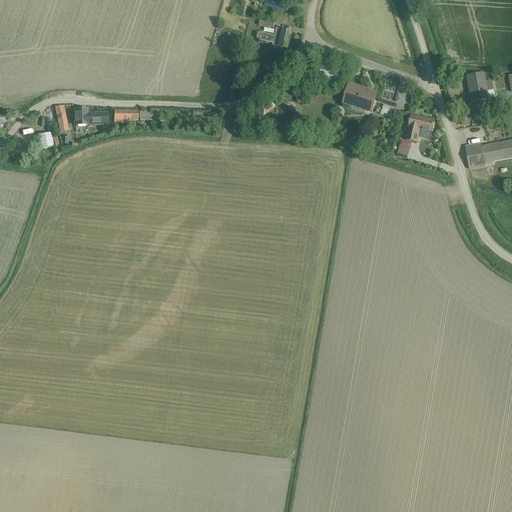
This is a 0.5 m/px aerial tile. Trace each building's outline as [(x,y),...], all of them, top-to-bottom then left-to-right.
[(285,11),(287,5),(273,0),(267,0),(266,5),(285,11)] [(260,19),(258,26),(273,29),(275,22),(260,19)] [(261,40),(261,41),(274,44),(273,47),(288,50),(292,32),(278,29),(277,29),(275,35),(275,37),(262,34),(261,40)] [(491,83),(485,84),(484,75),(468,78),(470,91),(471,90),(473,101),(472,101),(472,103),(488,100),(487,92),(493,91),(491,83)] [(397,106),(407,107),(411,85),(401,83),(397,106)] [(350,87),(345,103),(344,106),(369,114),(370,110),(375,95),(350,87)] [(263,105),(257,110),(262,117),(268,112),(263,105)] [(384,106),(381,115),(390,118),(393,110),(384,106)] [(67,131),(64,115),(63,109),(55,111),(59,132),(67,131)] [(86,115),(86,109),(74,110),(74,126),(86,126),(107,125),(107,115),(86,115)] [(115,112),(114,112),(114,121),(114,123),(122,123),(122,121),(137,121),(137,113),(137,112),(115,112)] [(149,112),(139,112),(139,121),(149,121),(149,116),(149,113),(149,112)] [(420,130),(433,133),(435,122),(411,116),(405,141),(417,144),(420,130)] [(511,141),(481,147),(480,144),(465,147),(469,170),(484,167),(484,164),(511,158),(511,141)] [(410,149),(399,146),(396,157),(407,160),(410,149)]
